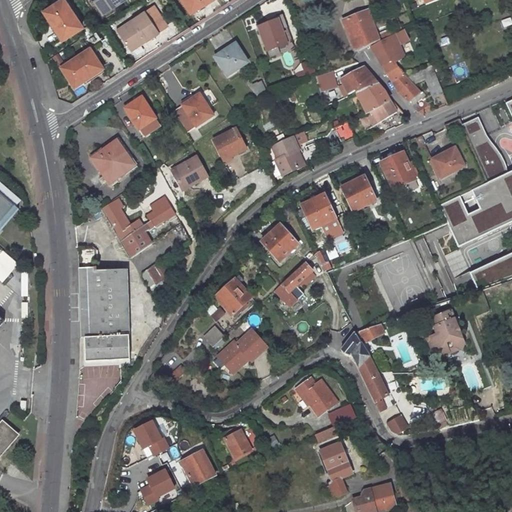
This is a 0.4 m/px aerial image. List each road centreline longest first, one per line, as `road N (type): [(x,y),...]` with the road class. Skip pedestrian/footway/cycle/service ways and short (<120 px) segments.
road 1 (residential): [(127,394),(229,237),(289,185),(511,82)]
road 2 (residential): [(511,419),(409,442),(386,437),(347,363),(331,356),(211,418),(127,394)]
road 3 (residential): [(40,137),(63,297),(50,511)]
road 4 (residential): [(40,137),(244,0)]
road 5 (unknown): [(154,352),(133,266),(78,225),(53,221)]
road 6 (residential): [(3,11),(40,137)]
road 7 (residential): [(127,394),(91,511)]
